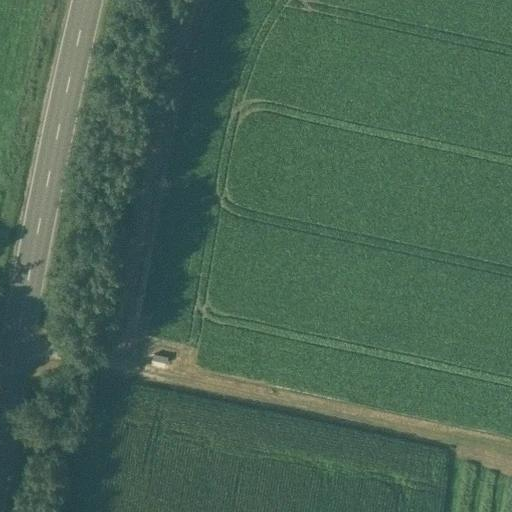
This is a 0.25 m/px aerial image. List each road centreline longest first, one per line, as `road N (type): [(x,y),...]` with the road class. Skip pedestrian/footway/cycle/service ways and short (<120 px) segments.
road 1 (track): [(15,345),(511,448)]
road 2 (secondary): [(87,0),(0,429)]
